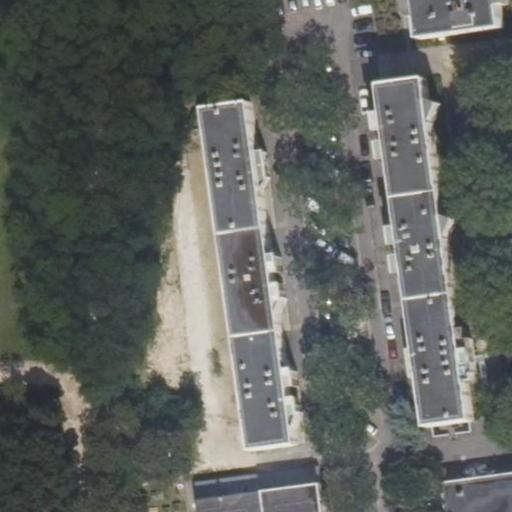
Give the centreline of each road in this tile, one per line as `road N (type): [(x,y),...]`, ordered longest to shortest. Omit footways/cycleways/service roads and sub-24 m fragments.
road 1 (residential): [(389,465),(332,24),(268,32),(321,440),(336,462)]
road 2 (residential): [(511,448),(389,465)]
